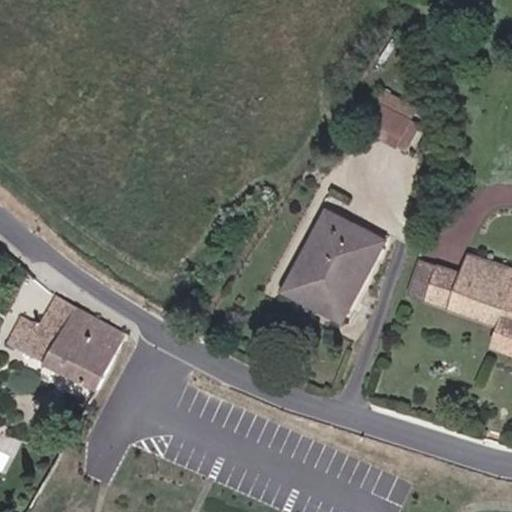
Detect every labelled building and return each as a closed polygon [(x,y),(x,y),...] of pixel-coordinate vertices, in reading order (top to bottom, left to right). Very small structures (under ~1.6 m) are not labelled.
[(356,109),(343,135),(379,153),(392,127),(356,109)] [(479,212),(438,190),(432,201),(473,223),(479,212)] [(273,286),(333,315),(367,246),(308,216),(273,286)] [(499,286),(485,324),(478,342),(511,354),(511,268),(508,267),(511,254),(511,246),(502,242),(492,268),(487,281),(499,286)] [(392,297),(485,324),(499,286),(487,281),(492,268),(448,254),(441,272),(404,261),(392,297)] [(328,326),(333,315),(273,286),(267,297),(328,326)] [(107,332),(41,296),(26,323),(11,316),(0,336),(0,343),(79,389),(107,332)]
